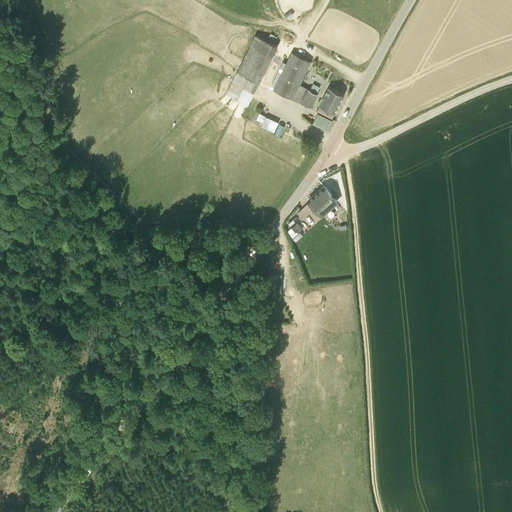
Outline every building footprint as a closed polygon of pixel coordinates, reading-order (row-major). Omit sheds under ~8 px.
[(225,94),(248,105),(278,45),(255,34),(225,94)] [(293,99),(300,84),(311,61),(292,51),(273,89),(293,99)] [(300,84),(293,99),(301,103),(308,89),(300,84)] [(316,110),(323,114),(332,118),(344,94),(328,86),(319,105),(316,110)] [(318,94),(308,89),(301,103),(311,108),(318,94)] [(265,121),(263,126),(273,130),(278,119),(261,113),(259,118),(265,121)] [(322,214),(337,201),(324,186),(309,200),(322,214)] [(282,274),(279,274),(269,273),(268,298),(281,299),(282,274)]
